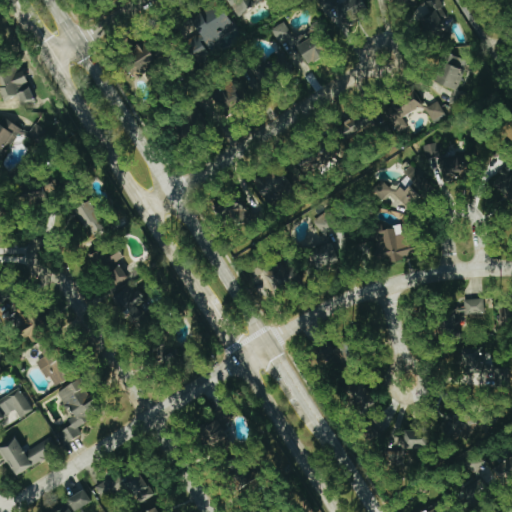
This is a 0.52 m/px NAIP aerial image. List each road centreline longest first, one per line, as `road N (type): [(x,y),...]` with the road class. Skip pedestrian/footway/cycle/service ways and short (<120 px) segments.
road 1 (residential): [(0,511),(307,317),(421,275),(511,268)]
road 2 (secondary): [(269,342),(52,0)]
road 3 (secondary): [(48,58),(203,305)]
road 4 (residential): [(143,209),(384,55)]
road 5 (residential): [(207,511),(59,279)]
road 6 (secondary): [(238,362),(334,511)]
road 7 (residential): [(480,269),(477,222),(459,209),(444,223),(448,271)]
road 8 (secondary): [(376,511),(304,397)]
